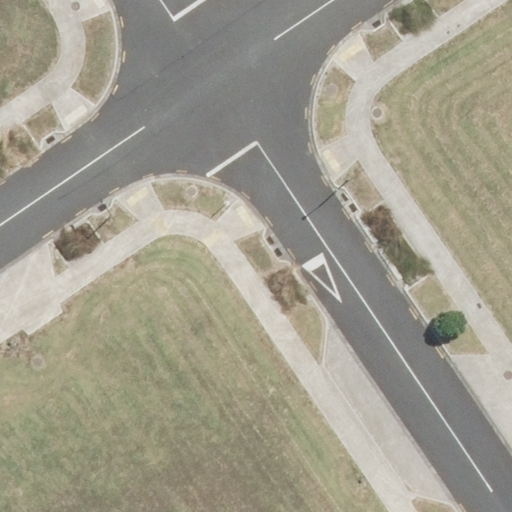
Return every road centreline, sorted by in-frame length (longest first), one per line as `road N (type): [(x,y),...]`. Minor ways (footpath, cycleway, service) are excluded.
road 1 (residential): [(472,511),(197,99)]
road 2 (residential): [(197,99),(0,231)]
road 3 (residential): [(345,0),(197,99)]
